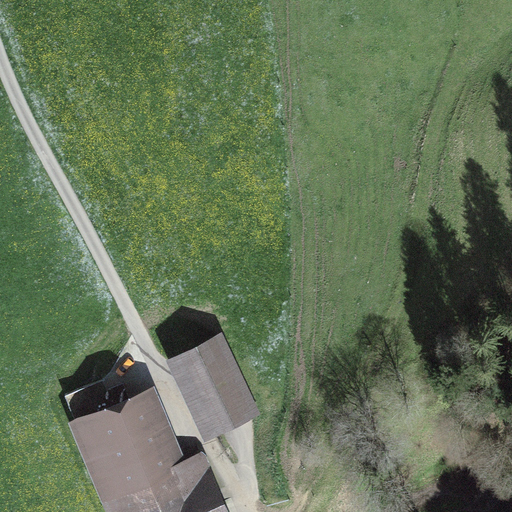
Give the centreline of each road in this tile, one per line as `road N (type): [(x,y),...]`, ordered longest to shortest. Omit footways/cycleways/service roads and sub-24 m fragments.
road 1 (track): [(0,60),(181,419),(215,449),(251,511)]
road 2 (track): [(455,70),(437,112),(405,288),(292,507),(279,511)]
road 3 (track): [(487,511),(477,483),(456,481),(395,511)]
